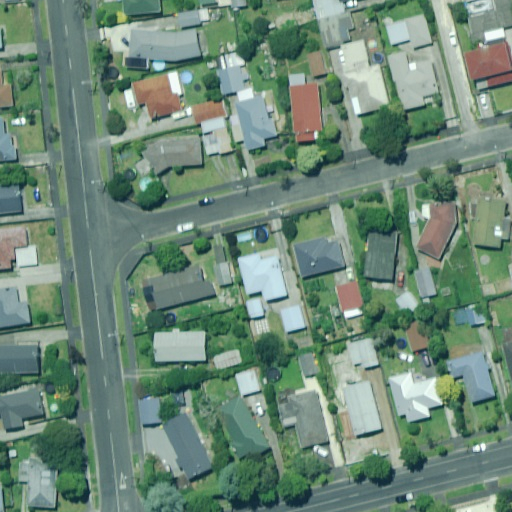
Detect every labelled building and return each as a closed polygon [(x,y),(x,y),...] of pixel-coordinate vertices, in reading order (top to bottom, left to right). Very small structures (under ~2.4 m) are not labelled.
[(125,0),(127,15),(162,12),(161,0),(125,0)] [(249,7),(247,0),(232,0),(234,9),(249,7)] [(348,2),(357,0),(329,0),(316,3),(327,49),(352,43),(349,30),(354,29),(348,2)] [(477,48),(508,40),(505,29),(511,27),(511,11),(509,0),(473,0),(465,2),(477,48)] [(208,25),(206,11),(180,15),(182,28),(208,25)] [(434,44),(426,15),(387,26),(393,46),(412,41),(415,50),(434,44)] [(138,32),(136,61),(176,63),(206,58),(201,29),(172,34),(138,32)] [(477,48),(478,52),(468,54),(475,83),(511,73),(511,57),(508,40),(477,48)] [(347,89),(351,88),(358,116),(392,108),(381,66),(371,69),(365,42),(343,47),(348,66),(341,68),(347,89)] [(414,66),(410,51),(390,57),(406,112),(442,102),(430,61),(414,66)] [(329,74),(322,52),(308,57),(315,78),(329,74)] [(247,90),(240,53),(225,56),(227,68),(222,69),(227,94),(247,90)] [(177,69),(141,75),(144,91),(137,93),(140,109),(147,108),(149,120),(185,113),(177,69)] [(4,88),(2,70),(0,70),(0,109),(15,108),(13,87),(4,88)] [(291,77),(292,88),(298,143),(325,141),(319,85),(312,86),(311,75),(291,77)] [(229,115),(225,96),(194,104),(199,123),(229,115)] [(271,118),(265,97),(237,104),(243,126),(234,128),(238,144),(247,142),(249,152),(268,147),(267,140),(280,137),(275,117),(271,118)] [(7,135),(6,119),(0,119),(0,162),(18,162),(16,134),(7,135)] [(160,177),(173,168),(205,164),(202,140),(164,138),(145,151),(160,177)] [(22,184),(0,186),(0,223),(5,223),(5,215),(25,212),(22,184)] [(459,200),(426,203),(425,214),(433,217),(420,246),(443,257),(461,220),(459,200)] [(507,204),(481,201),(476,246),(502,249),(503,240),(511,241),(511,228),(511,221),(506,221),(507,204)] [(395,283),(402,228),(375,225),(369,280),(395,283)] [(19,267),(38,265),(37,247),(30,247),(27,228),(0,230),(0,270),(14,269),(19,269),(19,267)] [(329,245),(327,236),(295,245),(303,279),(348,267),(342,242),(329,245)] [(230,262),(225,244),(214,247),(219,264),(230,262)] [(264,261),(263,255),(241,260),(250,296),(265,292),(268,302),(290,296),(281,257),(264,261)] [(234,284),(230,264),(216,267),(220,287),(234,284)] [(205,285),(200,268),(151,281),(159,311),(215,296),(212,283),(205,285)] [(416,272),(423,300),(425,308),(434,305),(432,297),(438,296),(430,268),(416,272)] [(365,315),(357,283),(337,288),(346,320),(365,315)] [(22,303),(19,286),(0,289),(0,329),(33,324),(29,302),(22,303)] [(452,288),(441,289),(441,298),(453,298),(452,288)] [(422,310),(410,293),(398,302),(409,319),(422,310)] [(266,316),(262,300),(250,303),(253,319),(266,316)] [(485,306),(469,308),(471,327),(487,325),(485,306)] [(307,328),(302,307),(282,311),(288,333),(307,328)] [(432,348),(423,322),(406,328),(415,353),(432,348)] [(208,362),(207,333),(159,334),(159,362),(208,362)] [(38,339),(14,341),(0,342),(0,377),(41,374),(38,339)] [(381,366),(374,339),(349,345),(354,366),(364,363),(365,369),(381,366)] [(244,364),(240,350),(216,358),(220,371),(244,364)] [(449,374),(454,373),(456,379),(466,377),(474,404),(497,397),(486,353),(452,362),(446,364),(449,374)] [(318,375),(313,354),(299,357),(304,378),(318,375)] [(263,390),(257,370),(237,376),(243,397),(263,390)] [(416,385),(413,373),(391,379),(401,417),(409,415),(411,423),(433,417),(431,409),(445,406),(438,379),(416,385)] [(384,429),(371,383),(345,390),(358,437),(384,429)] [(45,416),(39,386),(0,394),(0,397),(1,401),(0,401),(0,416),(4,416),(7,431),(26,427),(25,420),(45,416)] [(332,440),(320,388),(292,395),(293,400),(281,403),(287,426),(298,423),(304,447),(332,440)] [(253,418),(242,398),(219,410),(227,427),(236,443),(233,444),(241,460),(254,453),(256,457),(272,449),(256,417),(253,418)] [(164,423),(161,399),(141,402),(144,426),(164,423)] [(216,469),(189,414),(164,426),(192,481),(216,469)] [(31,508),(59,511),(65,469),(22,463),(19,482),(34,484),(31,508)]
